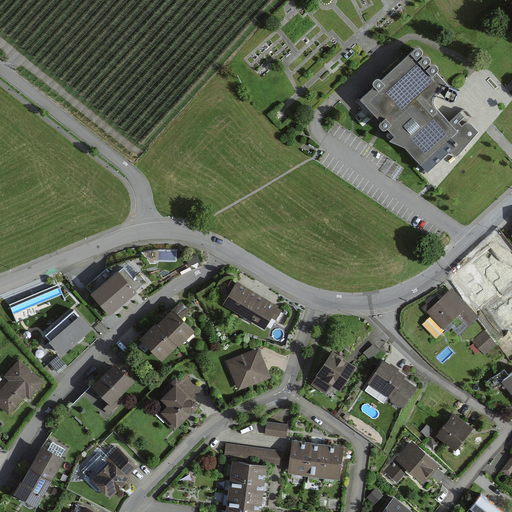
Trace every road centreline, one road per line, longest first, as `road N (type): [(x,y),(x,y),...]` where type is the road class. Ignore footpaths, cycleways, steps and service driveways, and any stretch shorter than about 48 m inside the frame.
road 1 (residential): [(224,246),(212,266),(108,337),(0,476)]
road 2 (residential): [(0,66),(135,175),(149,232)]
road 3 (residential): [(289,385),(209,424),(125,511)]
road 4 (residential): [(379,301),(409,354),(509,428)]
road 5 (residential): [(511,200),(432,274),(379,301)]
road 6 (residential): [(149,232),(0,286)]
road 7 (residential): [(289,385),(356,445),(354,511)]
